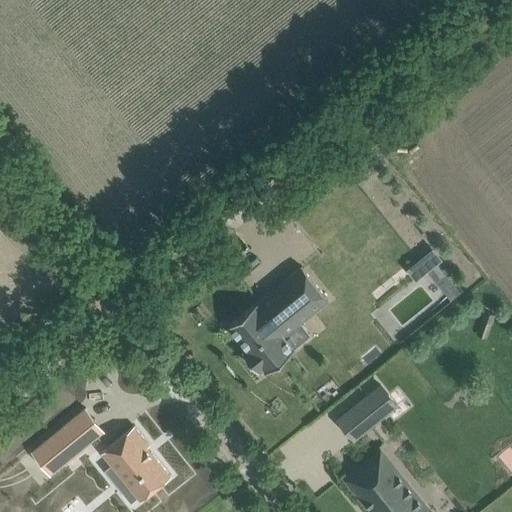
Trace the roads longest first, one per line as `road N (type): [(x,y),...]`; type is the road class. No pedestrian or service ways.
road 1 (unclassified): [(110,297),(481,0)]
road 2 (unclassified): [(284,511),(110,297)]
road 3 (unclassified): [(110,297),(0,160)]
road 4 (track): [(0,396),(97,319),(110,297)]
